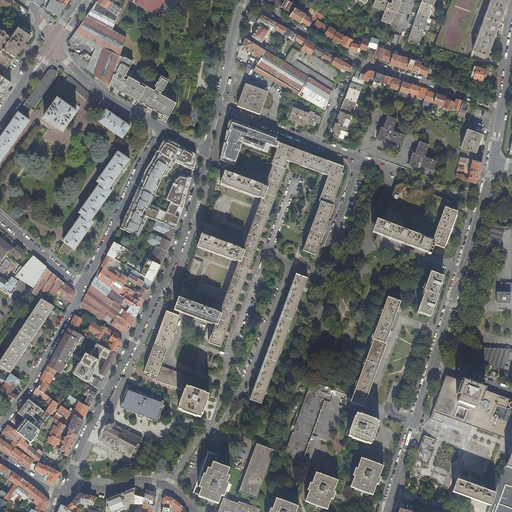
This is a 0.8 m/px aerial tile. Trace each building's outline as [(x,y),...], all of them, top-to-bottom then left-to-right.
[(54,0),(50,0),(46,10),(58,16),(65,5),(57,1),(54,0)] [(86,16),(112,30),(121,9),(111,2),(109,1),(109,0),(98,0),(97,2),(89,13),(86,16)] [(111,2),(121,9),(122,7),(112,0),(111,2)] [(128,0),(155,14),(158,10),(164,0),(128,0)] [(284,0),(282,4),(281,7),(285,9),(288,11),(289,10),(291,11),(294,6),(292,4),(293,3),(287,0),(284,0)] [(374,0),(372,7),(384,11),(381,20),(390,24),(394,12),(397,13),(401,1),(399,0),(392,0),(391,4),(388,3),(388,2),(383,0),(374,0)] [(472,50),(490,0),(450,0),(434,47),(469,58),(471,54),(472,50)] [(490,0),(472,50),(487,55),(490,48),(489,47),(490,45),(491,45),(497,31),(495,30),(496,27),(498,28),(502,15),(501,14),(501,12),(503,13),(508,0),(506,0),(490,0)] [(417,13),(427,17),(429,18),(431,10),(430,9),(432,5),(422,2),(417,13)] [(301,22),(302,21),(306,15),(306,14),(295,7),(290,16),(301,22)] [(309,20),(312,22),(312,21),(318,12),(315,10),(311,7),(306,14),(306,15),(311,18),(309,20)] [(314,25),(326,32),(329,27),(318,21),(322,14),(318,12),(312,21),(316,23),(314,25)] [(413,25),(423,29),(424,30),(427,22),(426,22),(427,17),(417,13),(413,25)] [(262,14),(259,18),(267,23),(270,19),(262,14)] [(302,21),(310,26),(312,22),(309,20),(311,18),(306,15),(302,21)] [(102,85),(108,90),(109,84),(117,63),(119,55),(126,36),(112,30),(86,16),(85,19),(69,41),(74,44),(76,41),(80,43),(81,41),(92,47),(93,47),(95,42),(102,46),(101,47),(103,49),(98,63),(95,62),(93,68),(91,67),(91,66),(88,64),(89,62),(76,53),(72,58),(77,64),(96,76),(94,78),(102,85)] [(267,23),(259,18),(257,22),(260,24),(252,36),(261,42),(269,30),(273,32),(275,29),(267,23)] [(275,29),(279,24),(270,19),(267,23),(275,29)] [(287,28),(279,24),(275,29),(283,34),(287,28)] [(408,38),(420,42),(423,34),(421,34),(423,29),(413,25),(408,38)] [(0,74),(2,76),(16,56),(31,35),(18,26),(11,36),(2,48),(0,51),(0,74)] [(324,35),(332,39),(337,31),(329,27),(326,32),(324,35)] [(0,46),(2,48),(11,36),(6,33),(6,31),(4,29),(3,31),(0,28),(0,46)] [(296,38),(298,35),(287,28),(283,34),(287,37),(288,35),(293,38),(292,40),(294,42),(296,38)] [(337,42),(341,43),(345,36),(337,31),(332,39),(332,40),(337,43),(337,42)] [(303,45),(306,40),(298,35),(296,38),(294,42),(298,44),(299,42),(303,45)] [(346,46),(350,48),(352,43),(353,40),(345,36),(341,43),(344,45),(346,46)] [(368,46),(376,49),(377,47),(379,40),(371,37),(370,41),(368,46)] [(261,58),(253,70),(325,110),(332,91),(326,87),(295,68),(285,62),(276,56),(275,56),(264,49),(248,39),(245,49),(261,58)] [(361,49),(367,51),(368,46),(370,41),(363,39),(360,48),(359,48),(358,50),(360,51),(361,49)] [(303,45),(301,49),(311,55),(314,51),(316,46),(317,46),(306,40),(303,45)] [(95,48),(89,62),(88,64),(91,66),(91,67),(93,68),(95,62),(98,63),(103,49),(101,47),(102,46),(95,42),(93,47),(95,48)] [(357,53),(357,52),(358,50),(359,48),(359,45),(352,43),(350,48),(349,50),(357,53)] [(267,46),(264,49),(275,56),(277,52),(267,46)] [(322,56),(325,51),(316,46),(314,51),(316,53),(315,54),(318,56),(319,54),(322,56)] [(377,57),(382,59),(385,49),(377,47),(376,49),(374,55),(377,56),(377,57)] [(382,60),(390,63),(393,54),(394,52),(385,49),(382,59),(382,60)] [(287,57),(285,62),(295,68),(299,54),(293,50),(288,58),(287,57)] [(322,56),(332,62),(335,57),(325,51),(322,56)] [(309,60),(338,79),(340,72),(313,54),(309,60)] [(390,63),(398,66),(402,56),(393,54),(390,63)] [(151,114),(161,120),(164,114),(168,117),(177,102),(160,93),(162,89),(162,90),(168,79),(164,76),(163,78),(160,76),(154,85),(156,86),(153,91),(139,83),(139,82),(128,76),(126,79),(123,78),(131,64),(129,63),(131,60),(124,57),(123,58),(119,55),(117,63),(109,84),(113,87),(114,85),(121,89),(120,91),(118,95),(131,103),(134,98),(148,106),(149,104),(155,108),(154,109),(151,114)] [(406,69),(407,67),(410,59),(402,56),(398,66),(406,69)] [(331,63),(341,70),(342,68),(344,62),(335,57),(332,62),(331,63)] [(407,67),(413,70),(416,60),(410,58),(410,59),(407,67)] [(413,70),(418,72),(421,64),(422,62),(416,60),(413,70)] [(298,62),(295,68),(326,87),(332,91),(333,91),(335,84),(298,62)] [(344,62),(342,68),(346,71),(346,70),(349,71),(352,66),(344,62)] [(418,72),(426,75),(429,69),(424,67),(425,65),(421,64),(418,72)] [(487,69),(475,65),(471,77),(483,81),(487,69)] [(358,69),(355,76),(350,75),(349,79),(351,80),(349,86),(355,88),(359,78),(361,72),(362,71),(358,69)] [(27,102),(24,106),(29,110),(33,105),(35,107),(54,80),(56,77),(57,75),(57,74),(56,72),(55,71),(54,70),(53,70),(52,70),(50,70),(48,71),(46,74),(30,96),(27,101),(27,102)] [(361,72),(359,78),(355,88),(363,91),(367,81),(368,81),(369,77),(374,79),(377,72),(373,71),(370,70),(361,72)] [(377,72),(374,79),(372,87),(380,90),(383,81),(385,75),(381,74),(377,72)] [(11,82),(2,76),(0,74),(0,97),(11,83),(11,82)] [(385,75),(383,81),(391,84),(393,78),(389,76),(385,75)] [(90,103),(95,98),(69,76),(65,81),(90,103)] [(393,78),(391,84),(390,87),(400,90),(403,81),(398,79),(393,78)] [(407,82),(403,81),(400,90),(399,93),(407,96),(408,91),(411,84),(407,82)] [(245,84),(237,106),(259,115),(268,92),(245,84)] [(415,85),(411,84),(408,91),(410,92),(417,94),(420,87),(415,85)] [(348,87),(340,111),(339,110),(336,118),(338,119),(337,124),(334,123),(332,130),(334,131),(332,136),(342,139),(345,132),(344,131),(345,127),(347,127),(350,119),(348,119),(350,114),(351,115),(360,91),(348,87)] [(424,88),(420,87),(417,94),(416,96),(425,98),(427,91),(428,89),(424,88)] [(432,92),(427,91),(425,98),(424,99),(430,101),(433,102),(436,94),(432,92)] [(437,92),(436,94),(433,102),(438,104),(434,117),(438,118),(442,108),(445,99),(446,98),(446,95),(442,94),(437,92)] [(62,94),(44,118),(44,119),(48,121),(59,129),(60,130),(63,132),(81,107),(75,103),(71,109),(63,104),(67,98),(62,94)] [(450,101),(445,99),(442,108),(451,111),(452,110),(455,102),(450,101)] [(459,100),(456,99),(455,102),(452,110),(459,113),(462,104),(461,104),(462,101),(459,100)] [(459,113),(458,115),(464,117),(467,108),(465,107),(467,102),(465,102),(463,101),(462,104),(459,113)] [(24,106),(19,114),(24,117),(29,110),(24,106)] [(288,119),(304,125),(305,123),(313,126),(314,123),(319,124),(321,117),(314,115),(315,113),(310,111),(309,113),(293,107),(288,119)] [(130,127),(106,111),(98,122),(122,139),(130,127)] [(24,117),(19,114),(18,113),(0,139),(0,167),(32,122),(24,117)] [(387,115),(383,126),(388,127),(387,129),(383,127),(380,126),(376,138),(384,141),(386,136),(390,137),(389,140),(401,144),(404,134),(392,130),(396,118),(387,115)] [(44,119),(44,118),(42,117),(40,120),(58,132),(60,130),(59,129),(48,121),(44,119)] [(281,139),(232,121),(228,123),(220,161),(239,168),(247,145),(264,151),(267,144),(278,148),(279,144),(281,139)] [(483,134),(467,128),(464,136),(466,136),(465,139),(463,139),(461,147),(476,152),(479,144),(478,144),(480,137),(481,137),(483,134)] [(419,140),(415,151),(420,153),(420,154),(415,153),(413,152),(408,164),(417,167),(419,161),(422,162),(421,165),(433,170),(437,160),(425,156),(429,144),(419,140)] [(165,142),(163,142),(157,152),(175,164),(185,166),(192,167),(193,163),(195,164),(196,158),(195,154),(173,143),(168,141),(165,142)] [(291,148),(279,144),(278,148),(271,165),(273,165),(268,178),(264,188),(263,187),(255,184),(252,182),(240,178),(236,177),(225,173),(220,187),(222,195),(215,200),(207,223),(242,236),(239,242),(204,229),(197,249),(196,248),(193,258),(194,258),(182,287),(206,296),(204,302),(215,306),(214,311),(209,309),(205,308),(192,303),(188,301),(179,298),(174,310),(209,323),(203,339),(209,341),(209,343),(220,347),(226,333),(233,314),(241,292),(248,272),(253,259),(264,229),(271,209),(281,183),(285,170),(284,169),(287,161),(295,164),(305,168),(329,176),(320,201),(321,202),(314,220),(303,251),(315,255),(320,243),(329,219),(334,207),(332,206),(334,199),(344,175),(341,174),(344,167),(332,163),(308,155),(300,151),(291,148)] [(64,247),(62,246),(59,250),(59,251),(59,252),(60,253),(60,254),(61,254),(62,254),(63,254),(64,252),(68,255),(72,249),(75,250),(94,223),(91,221),(112,192),(109,190),(123,169),(129,161),(118,153),(97,182),(100,184),(79,214),(82,216),(63,242),(64,243),(66,244),(64,247)] [(171,165),(156,155),(153,158),(154,159),(147,171),(145,176),(144,176),(142,179),(143,180),(141,185),(140,185),(139,187),(153,193),(156,186),(158,187),(161,179),(171,165)] [(154,159),(153,158),(149,165),(146,171),(144,176),(145,176),(147,171),(154,159)] [(455,177),(477,183),(478,183),(482,162),(472,159),(468,178),(464,177),(464,175),(456,173),(455,177)] [(179,207),(181,207),(183,201),(185,201),(189,186),(189,185),(188,185),(190,178),(181,176),(175,178),(167,200),(171,202),(166,213),(169,214),(170,213),(171,214),(171,215),(172,215),(173,215),(175,216),(179,207)] [(449,209),(452,201),(446,199),(446,200),(439,197),(436,197),(433,195),(430,195),(427,193),(424,193),(421,190),(417,190),(414,188),(411,188),(408,186),(405,186),(402,184),(400,186),(398,186),(396,187),(396,190),(394,192),(391,200),(388,207),(389,210),(386,213),(386,217),(384,219),(384,223),(377,220),(372,233),(379,235),(377,238),(377,241),(375,244),(378,250),(382,251),(384,253),(387,253),(390,255),(394,255),(396,257),(400,257),(405,245),(428,253),(428,254),(431,255),(434,245),(444,248),(457,212),(449,209)] [(139,187),(133,199),(164,212),(166,213),(171,202),(167,200),(155,194),(139,187)] [(133,199),(129,209),(175,229),(179,218),(175,216),(173,215),(172,215),(171,215),(169,214),(167,221),(160,218),(164,212),(133,199)] [(181,207),(179,207),(175,216),(179,218),(182,210),(183,207),(181,207)] [(167,252),(175,229),(129,209),(128,210),(126,215),(120,229),(128,233),(141,239),(144,240),(153,245),(156,246),(167,252)] [(166,213),(164,212),(160,218),(167,221),(169,214),(166,213)] [(490,225),(484,248),(483,248),(497,252),(504,230),(505,227),(504,227),(494,226),(490,225)] [(118,233),(114,243),(119,245),(123,235),(118,233)] [(0,256),(3,259),(12,248),(8,245),(0,237),(0,256)] [(114,243),(107,256),(113,259),(116,261),(126,266),(133,252),(119,245),(114,243)] [(156,246),(153,245),(147,255),(146,258),(149,260),(156,246)] [(164,257),(167,252),(156,246),(149,260),(160,265),(164,259),(164,257)] [(24,251),(19,247),(16,250),(13,248),(10,252),(18,259),(24,251)] [(36,285),(46,268),(33,256),(23,268),(21,270),(19,268),(18,268),(15,273),(15,274),(17,275),(36,285)] [(107,256),(101,266),(126,282),(127,279),(128,278),(124,275),(126,271),(122,270),(121,273),(116,269),(112,267),(110,266),(110,265),(113,259),(107,256)] [(156,275),(160,265),(149,260),(146,258),(142,256),(135,271),(147,278),(153,281),(156,275)] [(11,261),(6,258),(0,267),(0,272),(3,274),(11,261)] [(126,266),(116,261),(114,264),(118,266),(126,270),(131,272),(130,274),(130,275),(141,280),(145,282),(147,278),(135,271),(132,269),(126,266)] [(95,277),(119,294),(123,286),(126,282),(101,266),(95,277)] [(59,278),(46,268),(36,285),(34,288),(31,292),(42,299),(51,305),(57,295),(58,296),(59,295),(71,302),(74,295),(74,291),(59,278)] [(430,317),(434,306),(435,303),(438,295),(437,295),(441,285),(442,282),(443,277),(431,272),(424,290),(426,291),(418,312),(430,317)] [(249,399),(261,403),(307,279),(296,274),(292,285),(284,306),(276,328),(268,349),(261,369),(253,390),(249,399)] [(11,294),(20,280),(11,275),(9,278),(7,282),(3,289),(5,290),(7,292),(11,294)] [(128,278),(127,279),(142,287),(144,283),(145,282),(141,280),(130,275),(129,276),(128,278)] [(127,312),(136,317),(140,308),(119,294),(95,277),(91,285),(102,293),(116,302),(122,308),(122,309),(127,312)] [(150,286),(153,281),(147,278),(145,282),(144,283),(150,286)] [(511,282),(501,282),(501,293),(496,293),(496,303),(510,304),(510,301),(511,301),(511,282)] [(144,283),(142,287),(148,291),(150,286),(144,283)] [(109,324),(111,319),(112,318),(115,320),(122,309),(122,308),(116,302),(102,293),(91,285),(88,290),(81,304),(82,308),(109,324)] [(119,294),(140,308),(142,303),(137,300),(132,297),(134,291),(132,290),(123,286),(119,294)] [(133,287),(132,290),(134,291),(139,294),(138,297),(143,300),(148,291),(142,287),(140,291),(133,287)] [(385,344),(388,336),(389,332),(400,302),(388,298),(373,339),(374,340),(351,402),(363,407),(387,344),(385,344)] [(54,307),(51,305),(42,299),(0,361),(0,362),(0,366),(5,370),(10,373),(54,307)] [(114,321),(111,325),(124,332),(128,331),(131,325),(132,326),(136,317),(127,312),(122,309),(115,320),(112,318),(111,319),(114,321)] [(167,312),(162,326),(161,330),(153,352),(145,374),(154,377),(154,375),(157,376),(156,379),(182,389),(188,373),(162,364),(179,316),(167,312)] [(83,319),(74,315),(68,328),(76,332),(83,319)] [(101,328),(92,322),(86,331),(93,335),(100,340),(101,338),(107,328),(103,325),(101,328)] [(76,332),(68,328),(47,366),(51,368),(57,371),(61,374),(77,343),(81,345),(85,337),(76,332)] [(107,328),(101,338),(100,340),(98,344),(103,347),(106,339),(113,343),(112,345),(110,344),(107,349),(116,354),(122,343),(121,339),(118,337),(119,335),(107,328)] [(98,344),(96,343),(89,355),(84,353),(73,374),(99,389),(116,354),(107,349),(103,347),(98,344)] [(503,370),(509,353),(510,349),(481,348),(477,361),(503,370)] [(47,366),(45,372),(53,377),(57,371),(51,368),(47,366)] [(45,372),(40,380),(43,382),(49,386),(53,377),(45,372)] [(0,377),(8,383),(5,386),(8,388),(12,383),(16,386),(20,380),(11,373),(7,379),(2,375),(0,373),(0,377)] [(511,440),(511,412),(507,410),(507,408),(509,409),(510,407),(509,406),(508,405),(508,404),(509,403),(509,402),(511,402),(511,401),(511,400),(493,394),(494,392),(485,389),(480,402),(478,401),(475,408),(457,402),(459,395),(456,394),(461,381),(446,375),(432,412),(511,440)] [(0,389),(14,399),(16,400),(18,396),(16,394),(12,392),(15,388),(16,386),(12,383),(8,388),(5,386),(8,383),(0,377),(0,389)] [(485,389),(485,388),(479,386),(480,384),(468,380),(468,382),(462,380),(461,381),(456,394),(459,395),(457,402),(475,408),(478,401),(480,402),(485,389)] [(310,385),(301,410),(293,431),(284,456),(310,466),(319,469),(342,406),(339,405),(341,399),(344,400),(347,393),(335,389),(334,390),(311,381),(309,385),(310,385)] [(40,386),(37,390),(38,390),(44,393),(49,386),(43,382),(41,386),(40,386)] [(90,408),(97,394),(88,389),(89,387),(84,384),(82,387),(87,390),(84,394),(88,397),(84,405),(90,408)] [(205,407),(210,395),(186,386),(178,410),(201,418),(205,407)] [(0,393),(6,398),(12,402),(14,399),(0,389),(0,393)] [(36,389),(33,394),(35,394),(48,403),(47,406),(46,405),(42,410),(46,412),(54,400),(53,400),(49,397),(48,398),(37,391),(38,390),(37,390),(36,389)] [(162,404),(163,401),(140,393),(140,391),(135,392),(132,391),(127,389),(120,408),(125,409),(136,413),(144,416),(147,417),(147,418),(148,418),(157,422),(163,405),(162,404)] [(83,421),(90,408),(84,405),(83,404),(70,395),(68,399),(77,405),(76,408),(74,411),(71,408),(69,411),(83,421)] [(17,413),(25,420),(39,431),(40,431),(51,416),(50,415),(46,412),(42,410),(36,406),(28,400),(17,413)] [(54,400),(46,412),(50,415),(58,403),(54,400)] [(57,420),(77,435),(84,421),(83,421),(69,411),(62,406),(58,411),(70,420),(69,421),(71,423),(70,425),(68,422),(61,418),(62,416),(57,413),(53,418),(57,420)] [(293,431),(301,410),(298,409),(291,430),(293,431)] [(375,420),(360,414),(360,415),(353,413),(345,435),(352,437),(352,438),(367,443),(370,444),(372,440),(373,441),(378,426),(377,425),(379,422),(375,420)] [(23,437),(31,443),(33,440),(38,435),(37,434),(39,431),(25,420),(24,422),(16,432),(23,437)] [(59,443),(62,444),(59,450),(66,453),(64,456),(67,457),(71,448),(77,435),(57,420),(50,434),(53,436),(51,438),(49,437),(49,438),(47,442),(58,449),(58,447),(56,446),(58,444),(58,443),(58,444),(59,444),(59,443)] [(125,430),(126,429),(124,428),(124,429),(115,425),(115,424),(108,420),(107,422),(105,425),(101,433),(98,438),(115,447),(113,449),(115,450),(116,448),(119,449),(118,451),(119,452),(120,450),(125,452),(123,454),(131,458),(131,457),(132,457),(132,456),(133,457),(134,456),(132,456),(135,451),(136,452),(137,450),(136,450),(138,445),(139,445),(140,444),(139,444),(141,439),(142,439),(142,438),(142,437),(141,437),(140,438),(135,435),(136,434),(135,433),(134,435),(129,432),(130,431),(129,430),(128,432),(125,430)] [(23,421),(15,431),(16,432),(24,422),(23,421)] [(18,443),(23,437),(16,432),(15,431),(8,425),(5,430),(18,441),(17,442),(18,443)] [(422,435),(410,476),(444,486),(447,476),(436,473),(438,467),(429,465),(437,440),(422,435)] [(9,455),(29,468),(31,463),(36,466),(38,462),(42,452),(31,443),(23,437),(18,443),(17,444),(17,445),(33,458),(33,460),(16,449),(17,448),(15,447),(14,449),(9,455)] [(6,443),(14,449),(15,447),(17,445),(17,444),(9,438),(6,443)] [(0,448),(9,455),(14,449),(6,443),(0,439),(0,448)] [(255,497),(256,497),(257,496),(256,496),(257,492),(258,492),(258,491),(259,487),(260,487),(260,486),(261,482),(262,482),(262,481),(261,481),(263,477),(264,476),(263,476),(264,473),(265,473),(265,472),(266,468),(267,468),(267,467),(266,467),(268,463),(269,463),(269,462),(268,462),(270,458),(271,458),(271,457),(270,457),(272,453),(273,452),(272,452),(273,450),(257,444),(257,446),(256,446),(255,447),(256,447),(255,451),(254,451),(254,452),(255,452),(253,456),(252,456),(252,457),(253,457),(251,461),(250,461),(250,462),(251,462),(249,466),(248,467),(249,467),(248,471),(247,470),(247,471),(248,472),(246,476),(245,475),(245,476),(246,476),(244,480),(243,480),(243,481),(244,481),(242,486),(241,485),(241,486),(242,487),(241,491),(240,490),(239,491),(240,492),(241,493),(241,492),(255,497),(255,498),(255,497)] [(199,496),(218,503),(221,495),(224,496),(229,483),(227,482),(229,476),(227,475),(229,468),(216,463),(218,456),(208,453),(206,460),(197,483),(200,484),(199,487),(202,488),(199,496)] [(364,492),(373,495),(376,484),(378,485),(380,478),(379,477),(383,466),(361,458),(357,469),(355,468),(353,476),(354,476),(351,487),(364,492)] [(31,463),(29,468),(43,477),(44,480),(54,485),(61,472),(47,466),(46,468),(41,466),(42,465),(38,462),(36,466),(31,463)] [(8,479),(14,472),(9,469),(0,463),(0,482),(5,485),(8,479)] [(511,511),(511,468),(505,466),(499,484),(498,486),(497,488),(495,493),(488,511),(511,511)] [(13,483),(19,475),(14,472),(8,479),(11,481),(13,483)] [(334,491),(338,481),(316,473),(312,484),(310,483),(308,490),(309,491),(305,501),(318,506),(327,509),(331,499),(332,499),(334,496),(335,492),(334,491)] [(18,486),(24,479),(19,475),(13,483),(15,484),(10,492),(9,491),(7,493),(8,493),(7,494),(5,498),(9,500),(12,496),(18,486)] [(29,495),(35,488),(29,482),(24,479),(18,486),(23,490),(27,493),(26,495),(27,497),(29,495)] [(490,506),(491,505),(495,493),(481,488),(457,479),(452,491),(452,492),(490,506)] [(23,490),(18,486),(12,496),(17,499),(18,496),(21,492),(23,490)] [(35,510),(41,511),(44,511),(49,501),(41,492),(35,488),(29,495),(35,500),(33,502),(37,505),(35,510)] [(121,494),(107,499),(106,509),(105,511),(114,511),(115,511),(117,511),(125,509),(128,510),(128,508),(129,508),(129,504),(134,504),(135,496),(136,488),(126,492),(125,493),(123,493),(122,494),(121,494)] [(155,493),(146,490),(145,498),(144,503),(150,504),(152,506),(154,506),(157,496),(155,493)] [(80,494),(72,503),(76,507),(80,503),(84,505),(85,503),(93,505),(96,497),(80,494)] [(19,506),(23,502),(20,501),(17,499),(12,496),(9,500),(19,506)] [(135,496),(134,504),(141,505),(141,504),(143,505),(144,503),(145,498),(135,496)] [(164,506),(162,511),(169,511),(171,504),(173,498),(167,496),(164,498),(162,503),(165,504),(164,506)] [(180,511),(182,511),(184,507),(181,505),(177,501),(173,498),(171,504),(180,511)] [(223,498),(217,511),(259,511),(260,509),(239,502),(238,504),(226,499),(223,498)] [(295,511),(298,506),(276,499),(272,510),(271,509),(269,511),(295,511)] [(72,503),(66,507),(65,511),(67,511),(69,510),(71,511),(74,509),(75,509),(76,508),(75,507),(76,507),(72,503)] [(152,511),(154,506),(152,506),(150,504),(144,503),(143,505),(142,511),(152,511)]
